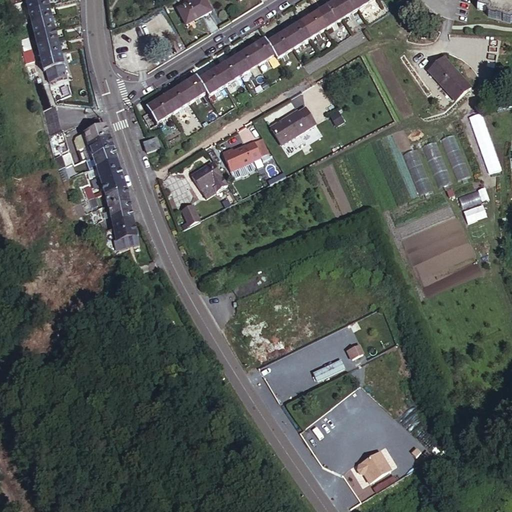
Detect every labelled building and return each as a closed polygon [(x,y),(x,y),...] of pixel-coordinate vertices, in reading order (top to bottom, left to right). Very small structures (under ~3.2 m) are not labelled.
[(49,7),(47,0),(26,0),(25,0),(28,12),(49,7)] [(186,25),(211,12),(204,0),(193,0),(178,8),(186,25)] [(362,9),(356,0),(339,0),(334,3),(344,20),(362,9)] [(376,0),(356,0),(362,9),(377,0),(376,0)] [(511,0),(478,0),(475,10),(484,11),(486,16),(495,19),(495,18),(501,19),(500,21),(508,23),(511,20),(511,0)] [(344,20),(334,3),(318,13),(328,30),(344,20)] [(52,18),(49,7),(28,12),(31,23),(52,18)] [(328,30),(318,13),(301,24),(311,40),(327,31),(328,30)] [(55,29),(52,18),(31,23),(33,34),(55,29)] [(310,41),(311,40),(301,24),(284,33),(295,50),(310,41)] [(55,29),(33,34),(36,47),(58,41),(55,29)] [(277,61),(293,51),(295,50),(284,33),(267,44),(274,55),(277,61)] [(258,65),(274,55),(267,44),(264,40),(249,49),(258,65)] [(58,41),(36,47),(39,59),(61,53),(60,52),(58,41)] [(29,48),(22,50),(25,61),(32,60),(30,48),(29,48)] [(257,67),(258,65),(249,49),(232,59),(242,76),(257,67)] [(61,53),(39,59),(42,70),(45,69),(63,65),(61,53)] [(451,96),(470,86),(445,57),(430,72),(451,96)] [(241,77),(242,76),(232,59),(216,69),(226,86),(241,77)] [(63,65),(45,69),(49,81),(66,76),(63,65)] [(209,97),(226,86),(216,69),(198,80),(206,93),(209,97)] [(206,93),(198,80),(196,76),(180,86),(190,103),(206,93)] [(40,77),(30,79),(40,111),(49,108),(40,77)] [(57,85),(50,86),(54,101),(61,99),(57,85)] [(189,104),(190,103),(180,86),(163,97),(173,114),(189,104)] [(156,125),(173,114),(163,97),(146,107),(149,112),(156,125)] [(49,108),(40,111),(48,137),(58,133),(59,132),(52,107),(49,108)] [(296,110),(269,127),(280,145),(314,124),(304,107),(296,112),(296,110)] [(156,125),(149,112),(143,116),(150,128),(156,125)] [(339,113),(332,117),(337,128),(344,124),(339,113)] [(484,119),(472,123),(487,172),(500,168),(484,119)] [(108,138),(104,127),(84,134),(88,146),(108,138)] [(58,133),(48,137),(54,158),(68,153),(62,133),(58,134),(58,133)] [(88,146),(84,134),(77,136),(74,140),(77,147),(78,147),(79,149),(88,146)] [(457,183),(470,178),(454,136),(441,141),(457,183)] [(251,160),(260,156),(268,153),(262,137),(223,154),(230,171),(232,176),(235,177),(240,175),(241,176),(247,173),(248,171),(252,170),(254,167),(251,160)] [(112,150),(108,138),(88,146),(92,158),(112,150)] [(147,153),(159,149),(156,138),(143,142),(147,153)] [(292,143),(283,149),(288,156),(296,150),(292,143)] [(450,185),(443,159),(440,160),(436,144),(425,147),(436,189),(450,185)] [(117,161),(112,150),(92,158),(96,169),(117,161)] [(70,152),(68,153),(54,158),(58,170),(74,164),(70,152)] [(416,152),(404,156),(417,194),(428,190),(427,186),(422,188),(418,177),(424,175),(420,163),(416,152)] [(92,158),(87,159),(90,171),(96,169),(92,158)] [(120,170),(117,161),(96,169),(99,177),(120,170)] [(217,192),(227,184),(211,161),(191,176),(201,190),(211,183),(217,192)] [(74,164),(58,170),(61,181),(84,173),(82,170),(77,172),(74,164)] [(126,188),(120,170),(99,177),(104,193),(126,188)] [(88,186),(83,188),(86,195),(91,193),(88,186)] [(129,201),(126,188),(104,193),(107,205),(129,201)] [(486,191),(459,198),(462,209),(489,201),(486,191)] [(110,217),(131,212),(129,201),(107,205),(110,217)] [(190,205),(181,209),(188,224),(200,218),(193,202),(189,204),(190,205)] [(91,221),(94,224),(99,222),(103,221),(97,208),(94,209),(88,212),(91,221)] [(124,221),(133,219),(131,212),(110,217),(112,227),(124,221)] [(136,237),(133,219),(124,221),(112,227),(113,230),(115,241),(136,237)] [(100,232),(116,253),(118,251),(117,249),(115,241),(113,230),(106,231),(106,230),(100,232)] [(115,241),(117,249),(138,245),(136,237),(115,241)] [(417,453),(420,456),(425,452),(422,448),(417,453)] [(375,474),(380,481),(399,469),(388,452),(366,465),(365,470),(368,475),(373,476),(375,474)]
